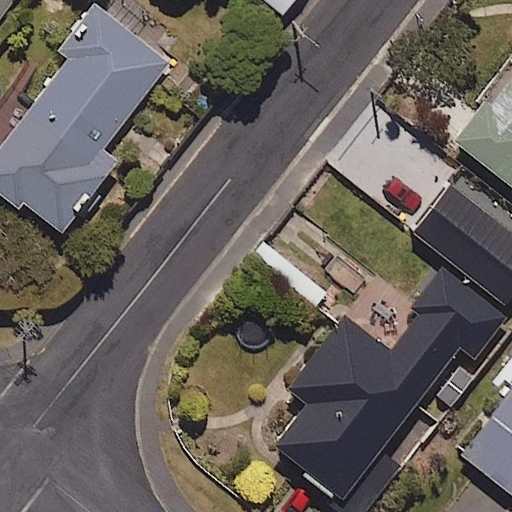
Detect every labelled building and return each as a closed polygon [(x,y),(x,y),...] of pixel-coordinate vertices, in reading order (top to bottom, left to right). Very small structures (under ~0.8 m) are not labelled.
[(292,0),(252,0),(275,20),(292,0)] [(166,63),(87,2),(49,50),(61,59),(0,136),(0,199),(10,208),(15,201),(56,233),(113,160),(98,149),(166,63)] [(511,59),(446,136),(511,192),(511,59)] [(325,289),(261,238),(247,255),(310,307),(325,289)] [(337,499),(411,404),(436,423),(480,367),(472,361),(506,318),(442,267),(378,348),(337,317),(281,389),(301,404),(269,445),(337,499)] [(511,385),(458,457),(511,497),(511,385)]
